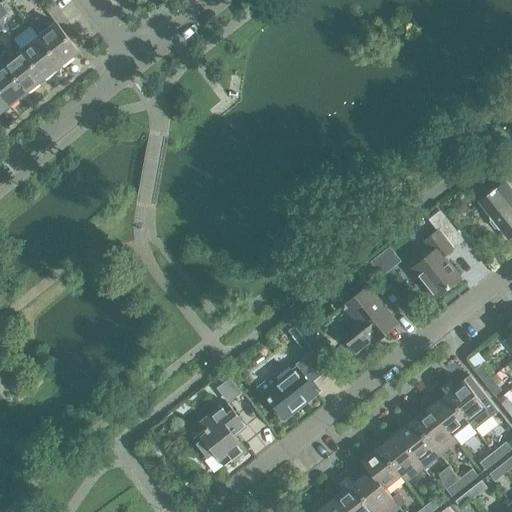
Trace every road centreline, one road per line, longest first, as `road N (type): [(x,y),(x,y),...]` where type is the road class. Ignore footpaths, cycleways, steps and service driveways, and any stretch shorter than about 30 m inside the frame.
road 1 (residential): [(207,511),(511,272)]
road 2 (residential): [(0,170),(134,65)]
